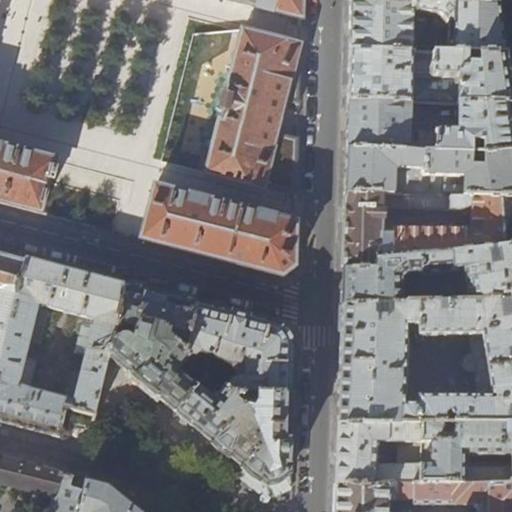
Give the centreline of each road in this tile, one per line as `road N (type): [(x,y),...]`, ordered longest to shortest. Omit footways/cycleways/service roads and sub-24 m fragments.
road 1 (residential): [(0,228),(318,310)]
road 2 (residential): [(318,310),(326,0)]
road 3 (residential): [(254,511),(0,439)]
road 4 (residential): [(312,511),(318,310)]
